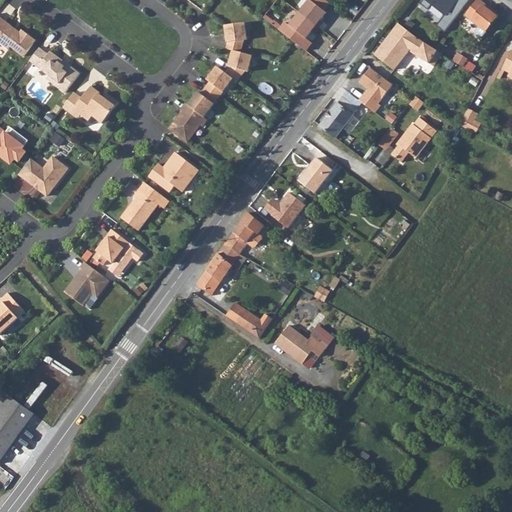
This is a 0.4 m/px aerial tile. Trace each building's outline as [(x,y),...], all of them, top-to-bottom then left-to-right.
[(285,24),(278,32),(305,52),(311,44),(305,40),(311,33),(314,35),(323,23),(320,21),(326,13),(323,11),(329,3),(325,0),(308,0),(309,0),(289,27),(285,24)] [(460,0),(423,0),(419,7),(448,28),(465,6),(459,2),(460,0)] [(477,0),(465,17),(487,33),(499,17),(478,0),(477,0)] [(21,32),(0,16),(0,42),(10,49),(12,47),(25,56),(37,40),(23,30),(21,32)] [(171,129),(188,142),(201,125),(203,127),(209,120),(205,117),(234,79),(238,82),(245,71),(249,72),(252,56),(241,53),(244,40),(247,40),(244,23),(225,26),(228,43),(227,49),(234,51),(230,68),(226,73),(218,67),(208,80),(211,82),(202,94),(200,92),(190,105),(187,103),(182,110),(184,111),(171,129)] [(442,54),(418,40),(398,24),(375,56),(395,70),(410,50),(418,55),(417,56),(429,64),(432,60),(436,63),(442,54)] [(50,54),(41,48),(31,61),(51,75),(48,79),(66,93),(81,73),(52,51),(50,54)] [(511,51),(502,69),(509,73),(507,77),(511,79),(511,51)] [(467,60),(459,55),(455,62),(462,67),(467,60)] [(469,61),(465,68),(470,71),(474,65),(469,61)] [(393,84),(371,67),(359,83),(370,91),(366,95),(364,93),(359,101),(365,106),(375,113),(381,106),(378,104),(393,84)] [(83,98),(76,93),(64,108),(72,114),(75,110),(82,115),(90,121),(94,116),(104,124),(120,103),(110,95),(105,101),(99,96),(102,93),(92,86),(83,98)] [(320,127),(336,139),(354,115),(353,115),(357,109),(342,98),(320,127)] [(467,107),(458,124),(474,133),(480,123),(473,119),(477,113),(467,107)] [(72,114),(79,119),(82,115),(75,110),(72,114)] [(437,130),(420,117),(414,125),(413,123),(399,141),(401,142),(392,155),(402,162),(409,152),(416,158),(437,130)] [(7,133),(0,127),(0,154),(13,164),(17,158),(23,150),(25,147),(7,133)] [(12,127),(7,133),(25,147),(30,141),(12,127)] [(380,144),(388,150),(398,134),(390,128),(380,144)] [(27,153),(23,150),(17,158),(21,161),(27,153)] [(160,164),(151,176),(172,192),(177,186),(184,192),(201,170),(177,153),(166,168),(160,164)] [(45,169),(32,159),(20,174),(49,196),(70,168),(54,157),(45,169)] [(299,182),(315,194),(333,171),(317,158),(299,182)] [(146,182),(140,189),(135,197),(137,198),(123,218),(140,231),(160,204),(163,207),(169,199),(146,182)] [(272,216),(288,228),(306,206),(290,194),(282,205),(276,200),(273,204),(271,202),(265,210),(273,216),(272,216)] [(247,213),(226,243),(240,255),(244,248),(247,244),(252,247),(255,247),(262,238),(261,235),(258,233),(263,226),(247,213)] [(143,253),(113,229),(102,244),(104,245),(95,258),(105,266),(109,261),(113,264),(107,269),(118,277),(131,258),(136,262),(143,253)] [(196,285),(211,295),(232,266),(240,255),(226,243),(196,285)] [(232,266),(238,270),(247,259),(240,255),(232,266)] [(111,281),(87,262),(81,269),(83,270),(67,292),(84,306),(94,294),(99,297),(111,281)] [(315,297),(324,301),(330,293),(321,288),(315,297)] [(0,334),(1,335),(27,312),(10,293),(3,299),(5,302),(0,306),(0,334)] [(235,303),(226,317),(259,339),(273,319),(265,314),(261,320),(235,303)] [(155,349),(162,354),(164,350),(158,346),(176,324),(170,319),(150,345),(155,349)] [(278,342),(287,349),(286,351),(304,365),(314,351),(321,356),(329,345),(321,339),(319,341),(312,336),(309,339),(291,325),(278,342)] [(174,348),(180,353),(188,342),(182,337),(174,348)] [(155,349),(145,362),(156,371),(166,357),(162,354),(155,349)] [(0,388),(0,461),(34,414),(0,388)] [(382,450),(389,455),(393,449),(386,444),(382,450)]
